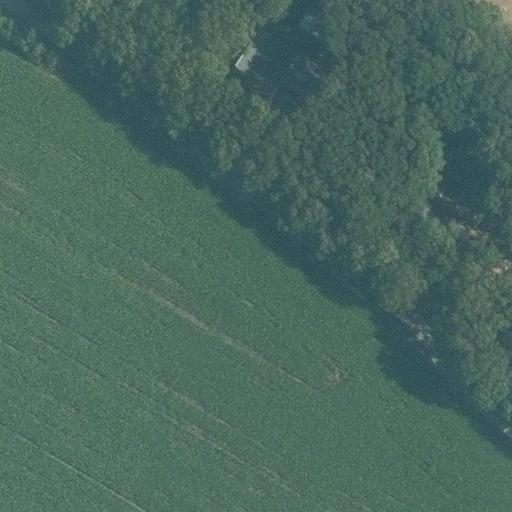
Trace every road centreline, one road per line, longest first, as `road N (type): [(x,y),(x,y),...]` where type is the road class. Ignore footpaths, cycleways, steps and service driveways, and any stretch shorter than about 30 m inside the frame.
road 1 (unclassified): [(511,426),(431,333),(9,0)]
road 2 (track): [(511,143),(319,57)]
